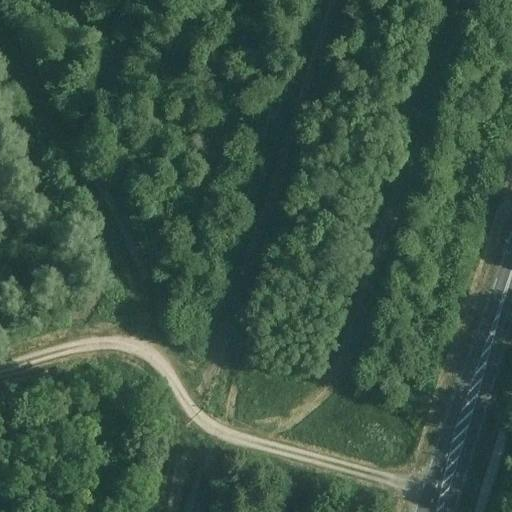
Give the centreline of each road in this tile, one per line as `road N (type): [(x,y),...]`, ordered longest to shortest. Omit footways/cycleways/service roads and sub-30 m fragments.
road 1 (track): [(440,495),(215,433),(168,373),(133,345),(0,379)]
road 2 (secondary): [(434,511),(511,267)]
